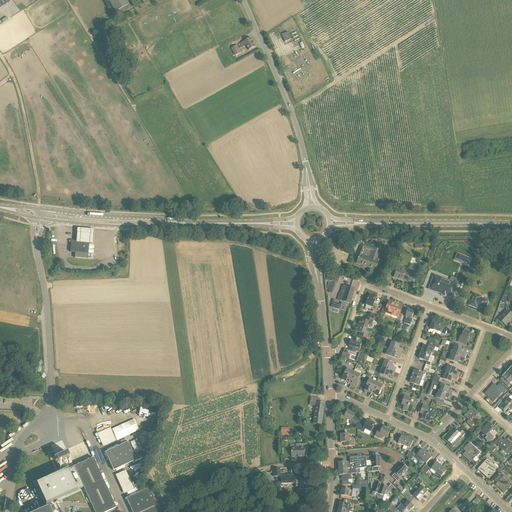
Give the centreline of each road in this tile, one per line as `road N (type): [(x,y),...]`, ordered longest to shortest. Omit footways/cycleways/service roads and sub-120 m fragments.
road 1 (unclassified): [(311,206),(296,128),(243,0)]
road 2 (secondary): [(511,224),(330,223)]
road 3 (unclassified): [(52,397),(38,218)]
road 4 (unclassified): [(165,505),(263,467),(332,464)]
road 5 (secondary): [(38,218),(198,223)]
road 6 (secondary): [(198,223),(39,208)]
road 7 (track): [(39,208),(20,99),(0,56)]
